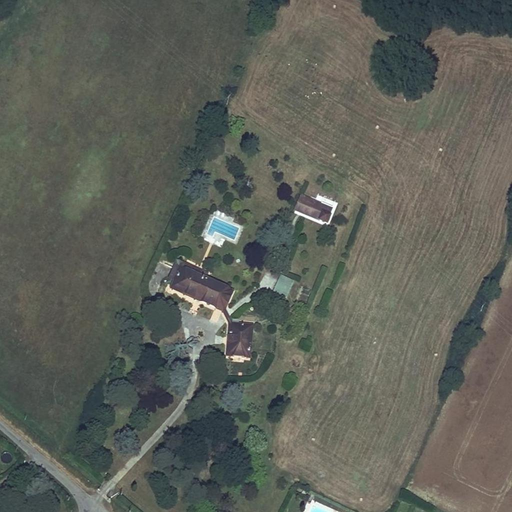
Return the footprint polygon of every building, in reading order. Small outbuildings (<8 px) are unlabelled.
[(300,195),(294,211),(326,223),(332,207),(300,195)] [(170,283),(176,286),(180,275),(206,285),(208,279),(178,266),(170,283)] [(176,286),(172,294),(223,315),(231,296),(206,285),(180,275),(176,286)] [(286,298),(293,281),(281,275),(273,293),(286,298)] [(248,363),(251,330),(228,328),(226,362),(248,363)]
